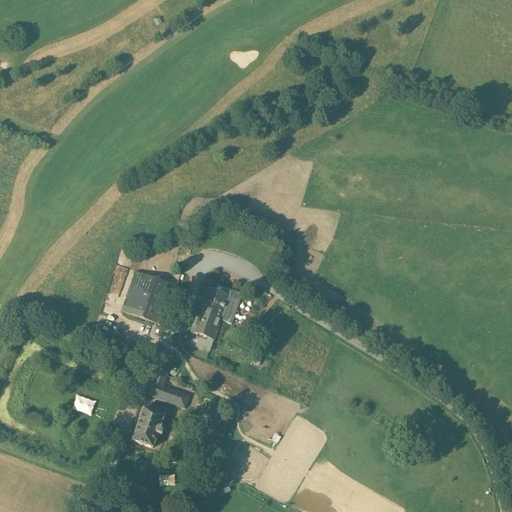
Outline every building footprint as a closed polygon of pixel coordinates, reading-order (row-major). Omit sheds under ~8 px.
[(177,285),(135,272),(122,313),(163,327),(177,285)] [(213,291),(207,289),(200,310),(195,308),(193,312),(199,314),(193,333),(204,337),(203,340),(199,339),(196,348),(209,352),(219,321),(232,326),(242,294),(215,285),(213,291)] [(156,372),(167,376),(174,356),(163,352),(156,372)] [(167,376),(156,372),(153,381),(148,396),(154,399),(166,403),(185,410),(187,402),(189,396),(171,390),(163,387),(167,376)] [(95,422),(100,407),(82,401),(77,415),(95,422)] [(162,416),(142,410),(137,425),(131,442),(151,449),(154,440),(157,441),(159,437),(160,437),(161,434),(162,432),(165,433),(167,427),(160,425),(162,416)]
